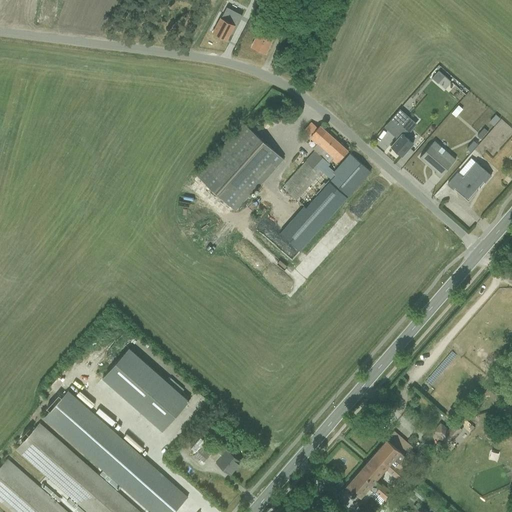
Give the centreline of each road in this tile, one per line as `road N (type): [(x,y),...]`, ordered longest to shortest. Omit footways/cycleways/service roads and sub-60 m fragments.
road 1 (unclassified): [(0,32),(250,68),(299,93),(481,251)]
road 2 (primary): [(481,251),(254,511)]
